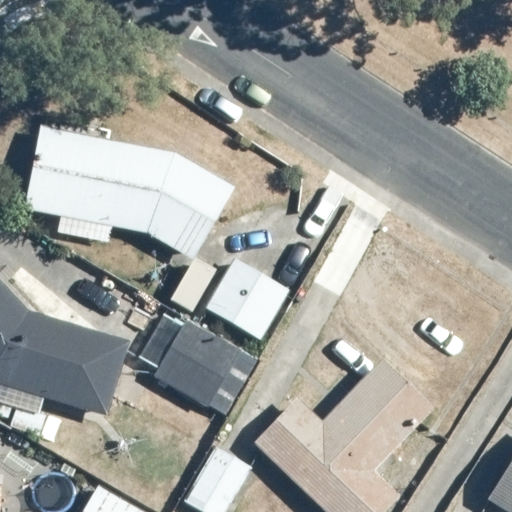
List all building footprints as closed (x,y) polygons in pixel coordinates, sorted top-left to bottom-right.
[(149,234),(192,258),(234,185),(176,152),(42,126),(25,209),(149,234)] [(237,260),(227,255),(199,312),(261,342),(284,296),(298,303),(326,245),(277,221),(254,268),(237,260)] [(0,384),(108,416),(131,341),(29,310),(0,279),(0,384)] [(244,349),(188,319),(154,380),(210,411),(244,349)] [(296,396),(251,444),(322,511),(387,511),(401,498),(374,472),(436,408),(384,358),(323,422),(296,396)] [(225,511),(251,467),(214,447),(182,504),(196,511),(225,511)] [(511,511),(511,462),(488,500),(508,511),(511,511)] [(142,511),(97,486),(82,511),(142,511)]
